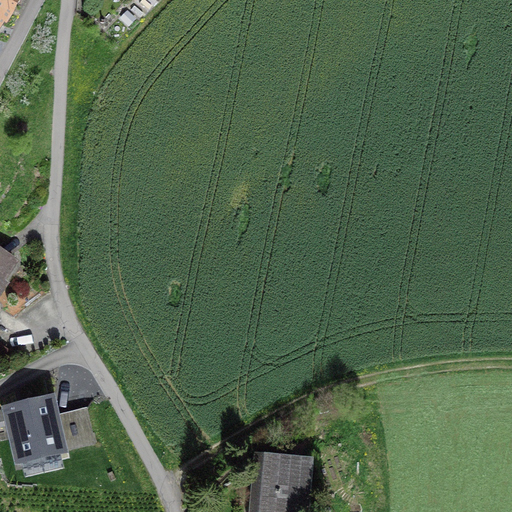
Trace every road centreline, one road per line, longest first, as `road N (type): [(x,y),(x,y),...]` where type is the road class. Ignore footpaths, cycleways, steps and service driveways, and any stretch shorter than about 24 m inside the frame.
road 1 (residential): [(173,511),(54,281),(48,221),(67,0)]
road 2 (track): [(164,488),(222,446),(361,381),(511,364)]
